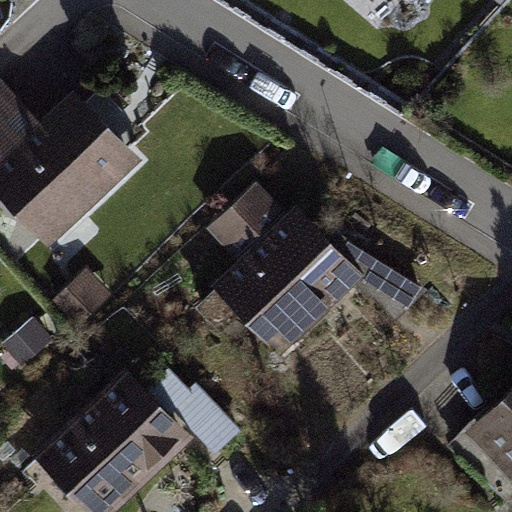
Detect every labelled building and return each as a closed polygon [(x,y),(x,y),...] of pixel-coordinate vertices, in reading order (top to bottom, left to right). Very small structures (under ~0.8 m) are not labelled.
[(2,86),(0,87),(0,176),(52,232),(130,159),(121,150),(142,131),(103,89),(82,109),(70,97),(40,125),(2,86)] [(246,257),(224,278),(265,320),(287,299),(307,320),(352,276),(323,245),(292,213),(287,218),(252,182),(212,221),(246,257)] [(386,273),(390,268),(334,232),(323,245),(352,276),(368,292),(375,286),(387,274),(386,273)] [(387,274),(375,286),(396,308),(419,286),(390,268),(386,273),(387,274)] [(58,297),(80,319),(101,299),(79,277),(58,297)] [(23,360),(46,340),(30,321),(7,341),(23,360)] [(174,404),(188,391),(168,370),(141,395),(161,416),(174,404)] [(122,375),(46,447),(87,490),(113,465),(132,485),(182,438),(161,416),(141,395),(122,375)] [(174,404),(216,447),(238,426),(196,383),(188,391),(174,404)] [(511,491),(511,398),(458,449),(505,499),(511,491)]
